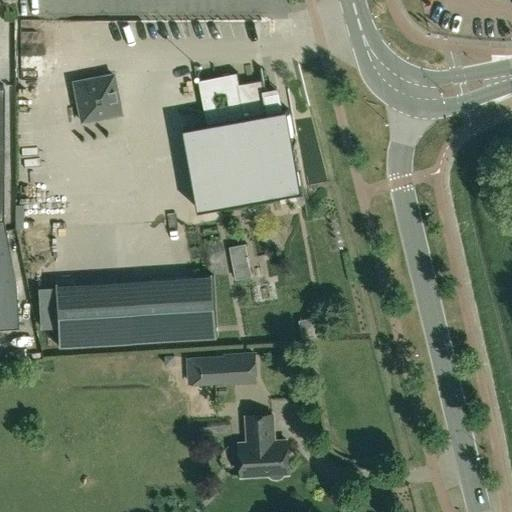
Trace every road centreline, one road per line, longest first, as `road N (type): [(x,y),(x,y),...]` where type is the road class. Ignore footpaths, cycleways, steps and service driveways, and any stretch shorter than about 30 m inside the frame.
road 1 (unclassified): [(480,511),(403,186),(420,96)]
road 2 (tertiary): [(420,96),(381,72),(354,0)]
